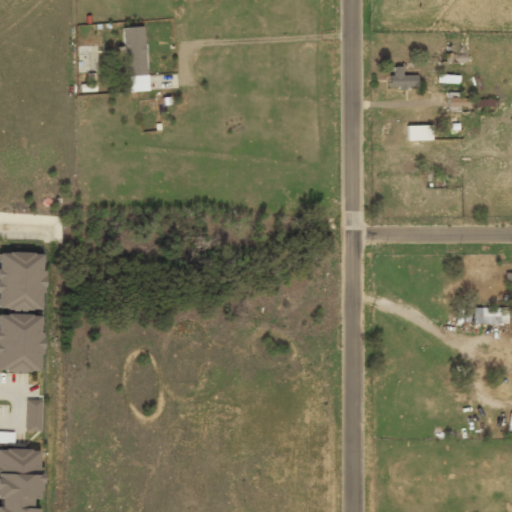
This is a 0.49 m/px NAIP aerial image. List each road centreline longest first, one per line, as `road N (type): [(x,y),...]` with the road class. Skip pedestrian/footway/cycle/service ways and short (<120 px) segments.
road 1 (residential): [(352,511),(348,0)]
road 2 (residential): [(350,235),(511,234)]
